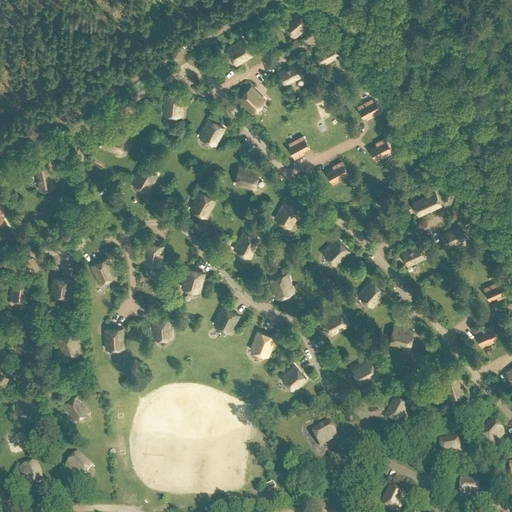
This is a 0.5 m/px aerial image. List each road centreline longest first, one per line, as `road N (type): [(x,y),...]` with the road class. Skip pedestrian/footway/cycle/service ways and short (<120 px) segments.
road 1 (track): [(339,0),(409,83),(427,75),(492,0)]
road 2 (track): [(100,91),(270,0)]
road 3 (track): [(409,83),(511,209)]
